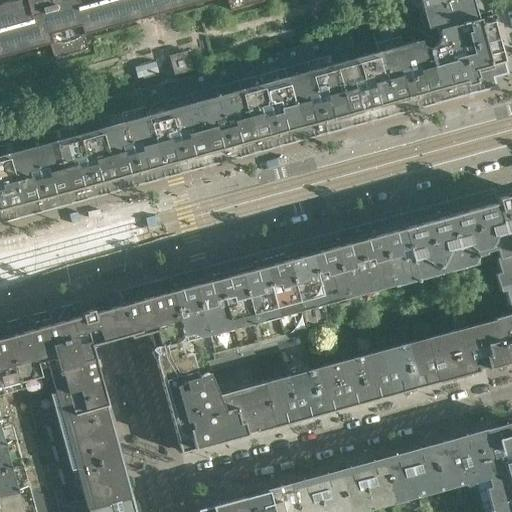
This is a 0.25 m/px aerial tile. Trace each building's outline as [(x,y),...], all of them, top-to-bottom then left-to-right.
[(154,14),(150,0),(11,0),(0,3),(0,56),(49,43),(54,59),(88,49),(83,34),(154,14)] [(150,0),(154,14),(206,0),(226,0),(230,10),(264,1),(263,0),(150,0)] [(504,64),(492,20),(489,10),(475,14),(471,0),(453,0),(426,8),(431,27),(437,31),(439,36),(437,43),(449,49),(459,46),(468,80),(462,81),(463,85),(492,77),(490,68),(504,64)] [(438,91),(426,49),(415,42),(401,46),(415,98),(438,91)] [(468,80),(459,46),(449,49),(437,43),(433,48),(428,49),(426,49),(438,91),(463,85),(462,81),(468,80)] [(415,98),(401,46),(378,52),(392,104),(415,98)] [(392,104),(378,52),(355,59),(369,110),(392,104)] [(191,71),(186,53),(170,57),(175,75),(191,71)] [(369,110),(355,59),(332,65),(346,117),(369,110)] [(346,117),(332,65),(309,71),(323,123),(346,117)] [(300,129),(285,77),(283,70),(260,76),(262,84),(276,136),(300,129)] [(230,148),(216,97),(209,71),(186,78),(193,103),(207,155),(230,148)] [(323,123),(309,71),(285,77),(300,129),(323,123)] [(183,93),(179,80),(163,84),(167,98),(183,93)] [(170,109),(167,98),(163,84),(140,90),(146,115),(161,167),(184,161),(170,109)] [(276,136),(262,84),(239,90),(253,142),(276,136)] [(253,142),(239,90),(216,97),(230,148),(253,142)] [(138,174),(123,122),(116,97),(93,103),(94,106),(97,116),(106,113),(109,126),(100,128),(114,180),(138,174)] [(207,155),(193,103),(170,109),(184,161),(207,155)] [(114,180),(100,128),(97,116),(94,106),(71,112),(73,121),(77,135),(91,186),(114,180)] [(161,167),(146,115),(123,122),(138,174),(161,167)] [(91,186),(77,135),(73,121),(50,127),(54,141),(68,193),(91,186)] [(68,193),(54,141),(31,147),(45,199),(68,193)] [(45,199),(31,147),(8,154),(22,205),(45,199)] [(0,211),(22,205),(8,154),(0,155),(0,211)] [(511,195),(494,200),(503,233),(495,235),(496,241),(494,245),(492,246),(495,258),(511,253),(511,195)] [(503,233),(494,200),(471,207),(482,248),(492,246),(494,245),(496,241),(495,235),(503,233)] [(482,248),(471,207),(450,212),(450,213),(448,213),(461,261),(462,260),(476,256),(474,251),(482,248)] [(461,261),(448,213),(425,220),(439,272),(463,266),(462,260),(461,261)] [(439,272),(425,220),(402,226),(416,279),(439,272)] [(416,279),(402,226),(378,232),(393,285),(416,279)] [(393,285),(378,232),(355,239),(370,291),(393,285)] [(370,291),(355,239),(332,245),(347,298),(370,291)] [(347,298),(332,245),(309,251),(323,304),(347,298)] [(323,304),(309,251),(286,258),(307,335),(330,328),(323,304)] [(511,278),(511,253),(495,258),(501,281),(511,278)] [(307,335),(286,258),(263,264),(284,341),(307,335)] [(284,341),(263,264),(240,270),(254,323),(261,348),(276,343),(284,341)] [(254,323),(240,270),(216,277),(234,340),(243,338),(240,327),(254,323)] [(234,340),(216,277),(193,283),(208,336),(211,347),(234,340)] [(511,303),(511,278),(501,281),(508,305),(511,304),(511,303)] [(208,336),(193,283),(170,289),(185,342),(208,336)] [(135,511),(100,384),(91,348),(108,343),(107,340),(122,336),(129,334),(130,337),(155,331),(156,336),(152,338),(154,346),(153,347),(152,348),(180,448),(181,452),(185,451),(251,433),(240,395),(218,401),(216,395),(189,402),(183,378),(189,377),(182,351),(175,353),(172,343),(179,341),(180,343),(185,342),(170,289),(131,300),(120,303),(121,306),(114,308),(100,312),(99,309),(82,314),(82,313),(79,313),(80,314),(26,328),(41,384),(58,380),(93,511),(59,511),(51,481),(20,490),(11,492),(14,504),(9,506),(10,511),(135,511)] [(479,298),(473,289),(461,292),(464,302),(479,298)] [(464,302),(461,292),(438,299),(441,308),(464,302)] [(441,308),(438,299),(415,305),(418,315),(441,308)] [(511,361),(511,313),(493,319),(495,325),(506,363),(511,361)] [(495,325),(472,331),(482,370),(506,363),(495,325)] [(41,384),(26,328),(3,335),(18,390),(41,384)] [(482,370),(472,331),(449,337),(459,376),(482,370)] [(0,395),(18,390),(3,335),(0,335),(0,395)] [(459,376),(449,337),(426,344),(436,382),(459,376)] [(278,351),(276,343),(261,348),(253,350),(255,357),(278,351)] [(436,382),(426,344),(402,350),(413,389),(436,382)] [(413,389),(402,350),(379,356),(390,395),(413,389)] [(248,359),(246,351),(230,356),(232,364),(248,359)] [(235,375),(232,364),(230,356),(218,359),(224,378),(235,375)] [(390,395),(379,356),(356,363),(367,401),(390,395)] [(367,401),(356,363),(333,369),(344,408),(367,401)] [(344,408),(333,369),(310,375),(320,414),(344,408)] [(320,414),(310,375),(287,382),(297,420),(320,414)] [(297,420),(287,382),(264,388),(274,427),(297,420)] [(274,427),(264,388),(240,395),(251,433),(274,427)] [(511,447),(511,423),(475,433),(483,462),(502,457),(500,451),(511,447)] [(483,462),(475,433),(452,440),(462,478),(464,484),(487,478),(483,462)] [(462,478),(452,440),(429,446),(439,485),(462,478)] [(0,470),(11,467),(8,456),(10,456),(7,444),(0,445),(0,470)] [(439,485),(429,446),(405,452),(416,491),(439,485)] [(511,481),(511,447),(500,451),(502,457),(483,462),(487,478),(489,487),(490,487),(511,481)] [(416,491),(405,452),(382,459),(393,497),(416,491)] [(393,497),(382,459),(359,465),(370,504),(393,497)] [(370,504),(359,465),(336,471),(347,510),(370,504)] [(20,490),(16,478),(14,479),(11,467),(0,470),(0,495),(11,492),(20,490)] [(339,511),(347,510),(336,471),(313,478),(322,511),(339,511)] [(322,511),(313,478),(290,484),(297,511),(322,511)] [(511,506),(511,481),(490,487),(489,487),(485,488),(492,511),(511,506)] [(297,511),(290,484),(267,490),(272,511),(297,511)] [(272,511),(267,490),(243,497),(247,511),(272,511)] [(0,511),(10,511),(9,506),(14,504),(11,492),(0,495),(0,511)] [(247,511),(243,497),(220,503),(222,511),(247,511)] [(222,511),(220,503),(196,510),(197,511),(222,511)]
